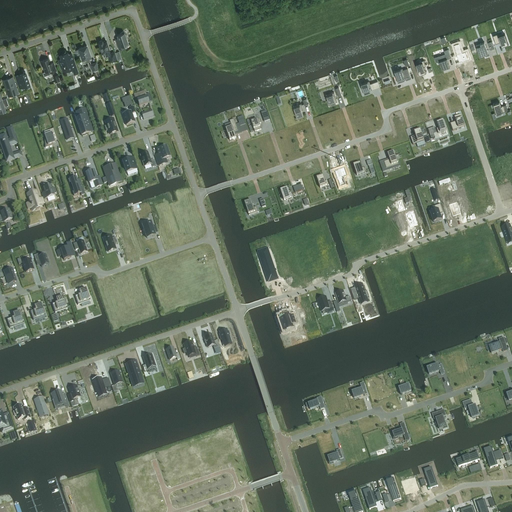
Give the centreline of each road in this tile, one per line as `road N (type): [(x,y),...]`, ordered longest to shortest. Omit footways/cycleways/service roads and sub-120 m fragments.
road 1 (residential): [(459,86),(390,109),(385,130),(197,195)]
road 2 (residential): [(501,214),(236,311)]
road 3 (residential): [(511,364),(489,371),(488,381),(384,417),(377,410),(281,442)]
road 4 (residential): [(236,311),(0,392)]
road 5 (residential): [(211,237),(0,300)]
road 6 (residential): [(172,124),(13,179),(0,201)]
road 7 (residential): [(0,54),(126,11),(142,35)]
road 8 (tertiary): [(236,311),(281,442)]
road 9 (residential): [(459,86),(501,214)]
